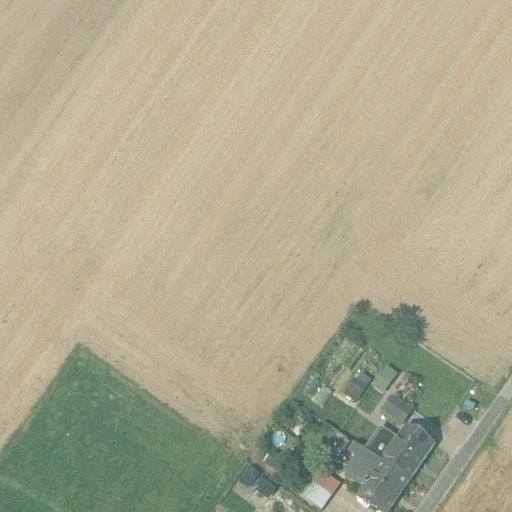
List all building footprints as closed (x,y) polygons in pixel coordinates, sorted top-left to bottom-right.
[(386,366),(374,383),(386,392),(398,374),(386,366)] [(354,379),(343,395),(356,404),(367,387),(354,379)] [(412,411),(392,398),(382,414),(402,427),(412,411)] [(365,451),(382,459),(393,436),(376,428),(365,451)] [(406,429),(382,465),(409,484),(433,448),(406,429)] [(382,465),(355,447),(349,455),(357,459),(348,472),(349,478),(365,489),(357,501),(373,511),(389,511),(409,484),(382,465)] [(263,502),(274,491),(251,468),(240,479),(263,502)] [(303,475),(292,492),(299,498),(311,481),(303,475)] [(322,511),(334,497),(311,481),(299,498),(320,511),(322,511)]
